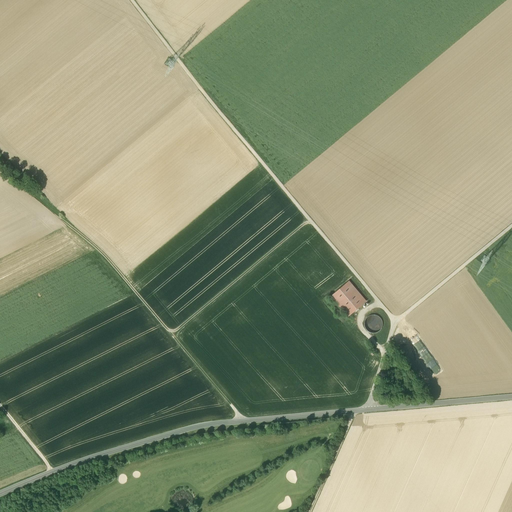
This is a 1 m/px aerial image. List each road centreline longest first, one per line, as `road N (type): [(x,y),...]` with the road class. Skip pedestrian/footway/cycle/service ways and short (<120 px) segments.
road 1 (unclassified): [(0,494),(208,424),(511,395)]
road 2 (track): [(394,321),(132,0)]
road 3 (track): [(242,421),(98,249),(19,185)]
road 4 (track): [(367,409),(394,321),(511,224)]
road 5 (track): [(313,223),(174,338)]
